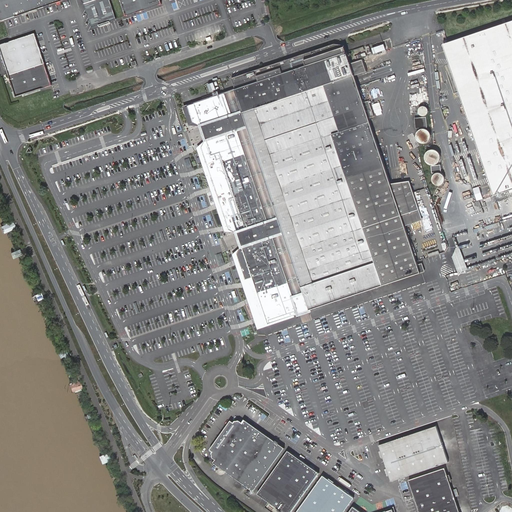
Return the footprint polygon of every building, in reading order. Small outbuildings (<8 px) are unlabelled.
[(62,0),(0,0),(0,15),(2,21),(63,1),(62,0)] [(110,0),(83,0),(93,27),(117,20),(110,0)] [(120,0),(126,15),(161,4),(159,0),(120,0)] [(491,143),(480,147),(495,195),(511,189),(511,20),(457,39),(491,143)] [(29,33),(0,42),(0,64),(11,96),(46,85),(29,33)] [(447,42),(445,43),(480,147),(491,143),(457,39),(447,42)] [(194,122),(201,124),(204,132),(206,139),(202,147),(229,229),(234,232),(237,240),(239,246),(238,254),(246,280),(253,277),(268,324),(296,315),(303,312),(321,306),(423,272),(425,272),(422,263),(417,265),(416,261),(405,226),(423,220),(409,181),(390,183),(369,118),(374,116),(369,100),(363,102),(354,75),(366,71),(362,59),(350,63),(346,52),(344,45),(334,43),(232,78),(236,89),(229,92),(204,100),(195,103),(188,105),(194,122)] [(383,44),(371,48),(373,54),(385,50),(383,44)] [(194,122),(188,105),(186,106),(183,107),(189,125),(191,125),(201,124),(194,122)] [(419,112),(420,114),(421,115),(422,115),(423,116),(424,116),(425,115),(426,115),(427,115),(427,114),(428,113),(429,112),(429,110),(428,109),(428,108),(427,107),(426,107),(426,106),(425,106),(424,106),(423,106),(422,106),(421,107),(420,107),(420,108),(419,109),(419,110),(419,111),(419,112)] [(426,117),(415,118),(416,128),(427,127),(426,117)] [(429,131),(428,130),(427,129),(424,129),(423,128),(422,129),(420,129),(419,130),(418,131),(417,132),(416,135),(416,136),(416,137),(417,139),(417,140),(419,141),(421,143),(422,143),(423,143),(424,143),(426,143),(428,142),(429,141),(430,140),(430,139),(431,136),(431,135),(430,133),(430,132),(429,131)] [(202,147),(206,139),(199,147),(197,149),(225,230),(227,231),(234,232),(229,229),(202,147)] [(429,150),(427,152),(426,153),(425,156),(425,158),(425,160),(426,162),(427,163),(429,164),(431,165),(432,165),(434,165),(437,164),(438,164),(439,163),(440,162),(441,159),(441,158),(441,156),(440,154),(439,152),(438,151),(437,150),(435,149),(433,149),(431,149),(429,150)] [(434,175),(433,177),(433,180),(434,182),(435,183),(436,184),(437,185),(438,185),(441,185),(442,185),(444,183),(445,182),(445,181),(446,179),(446,178),(445,175),(444,175),(444,174),(442,173),(440,172),(437,172),(436,173),(435,174),(434,175)] [(238,254),(239,246),(234,251),(232,253),(257,327),(259,327),(268,324),(253,277),(246,280),(238,254)] [(457,256),(462,272),(471,269),(464,246),(462,247),(457,256)] [(219,431),(208,448),(211,450),(210,452),(210,454),(210,455),(211,456),(213,458),(210,462),(250,491),(281,447),(276,444),(275,441),(271,438),(268,438),(241,418),(239,422),(236,419),(235,420),(234,420),(233,419),(232,420),(231,421),(230,420),(228,419),(219,431)] [(424,433),(378,448),(379,454),(378,456),(379,459),(381,459),(384,468),(385,471),(384,473),(385,477),(387,477),(389,484),(427,471),(447,464),(444,457),(436,429),(424,433)] [(280,511),(288,511),(316,473),(312,470),(311,467),(308,464),(304,464),(296,459),(296,456),(294,454),(293,454),(290,454),(285,450),(277,461),(255,494),(280,511)] [(408,484),(416,511),(456,511),(452,497),(444,472),(428,477),(408,484)] [(320,476),(293,511),(340,511),(350,498),(347,495),(347,492),(343,489),(340,490),(332,484),(332,481),(327,478),(324,478),(320,476)]
